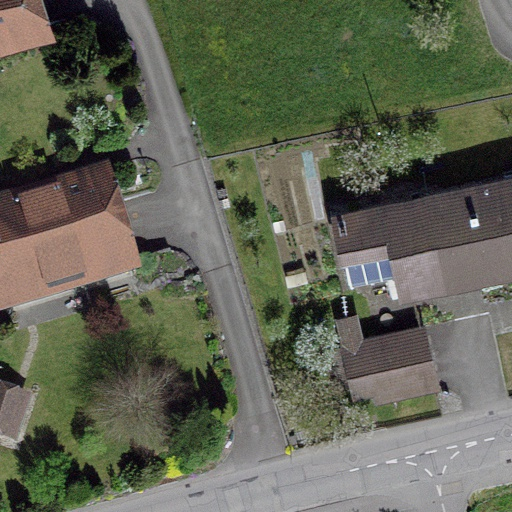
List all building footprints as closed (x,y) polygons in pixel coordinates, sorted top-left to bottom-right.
[(0,0),(0,56),(33,47),(18,0),(0,0)] [(107,185),(0,216),(0,305),(131,268),(107,185)] [(511,186),(329,225),(342,287),(378,279),(382,295),(511,267),(511,186)] [(416,337),(333,352),(344,408),(426,393),(416,337)] [(14,404),(0,399),(0,445),(0,446),(14,404)]
